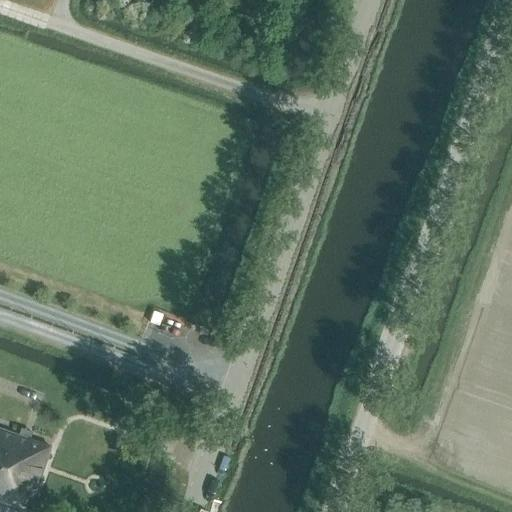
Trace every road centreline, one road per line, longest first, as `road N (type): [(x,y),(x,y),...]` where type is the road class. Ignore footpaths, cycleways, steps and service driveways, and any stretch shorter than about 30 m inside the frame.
road 1 (unclassified): [(331,511),(511,0)]
road 2 (tertiary): [(195,511),(369,0)]
